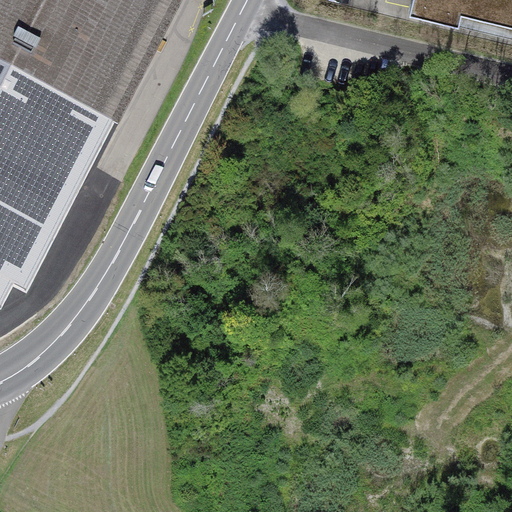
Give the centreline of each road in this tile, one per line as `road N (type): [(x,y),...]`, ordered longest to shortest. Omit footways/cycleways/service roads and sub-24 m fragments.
road 1 (secondary): [(246,5),(103,280),(55,343),(0,382)]
road 2 (unclassified): [(511,72),(246,5)]
